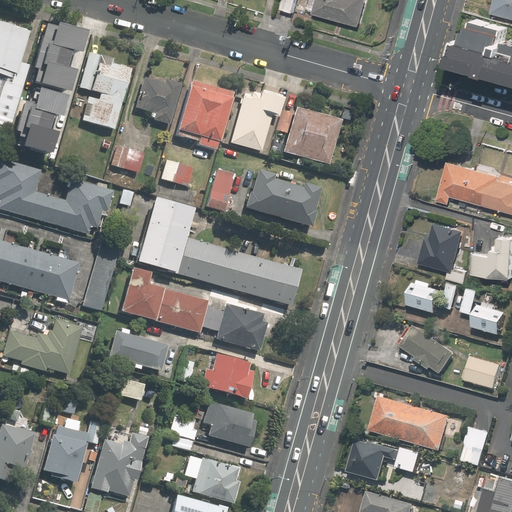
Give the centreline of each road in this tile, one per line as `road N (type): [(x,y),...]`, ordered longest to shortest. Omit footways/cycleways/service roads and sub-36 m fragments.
road 1 (primary): [(407,88),(289,511)]
road 2 (residential): [(89,0),(407,88)]
